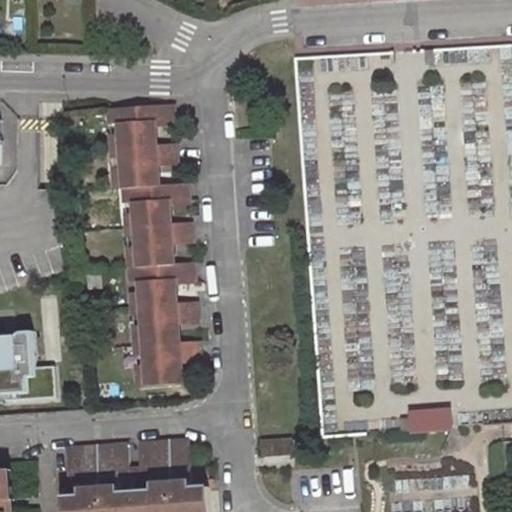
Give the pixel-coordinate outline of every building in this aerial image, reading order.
[(179,130),(178,111),(123,114),(124,133),(114,133),(115,155),(126,154),(153,152),(152,139),(160,139),(159,132),(179,130)] [(124,133),(123,114),(113,115),(114,133),(124,133)] [(161,152),(160,139),(152,139),(153,152),(161,152)] [(116,174),(117,195),(128,195),(137,195),(155,194),(153,173),(162,173),(182,172),(180,152),(161,152),(153,152),(126,154),(127,174),(116,174)] [(126,154),(115,155),(116,174),(127,174),(126,154)] [(164,193),(162,173),(153,173),(155,194),(164,193)] [(194,212),(193,192),(164,193),(155,194),(137,195),(138,213),(129,214),(130,235),(139,234),(168,233),(167,221),(175,221),(175,213),(194,212)] [(128,195),(129,214),(138,213),(137,195),(128,195)] [(176,232),(175,221),(167,221),(168,233),(176,232)] [(196,252),(195,230),(176,232),(168,233),(139,234),(141,254),(131,254),(132,274),(141,274),(170,273),(169,252),(177,252),(196,252)] [(130,235),(131,254),(141,254),(139,234),(130,235)] [(178,273),(177,252),(169,252),(170,273),(178,273)] [(198,292),(198,272),(178,273),(170,273),(141,274),(142,293),(133,293),(134,314),(144,314),(172,313),(172,300),(180,300),(179,292),(198,292)] [(132,274),(133,293),(142,293),(141,274),(132,274)] [(181,312),(180,300),(172,300),(172,313),(181,312)] [(201,330),(199,311),(181,312),(172,313),(144,314),(145,333),(135,333),(136,353),(146,353),(174,352),(173,332),(182,331),(201,330)] [(134,314),(135,333),(145,333),(144,314),(134,314)] [(182,352),(182,331),(173,332),(174,352),(182,352)] [(0,401),(4,401),(5,408),(56,405),(54,373),(36,374),(33,338),(22,338),(21,338),(20,338),(19,339),(18,340),(17,341),(16,342),(15,343),(15,344),(15,345),(15,346),(3,347),(2,339),(0,339),(0,401)] [(203,371),(202,351),(182,352),(174,352),(146,353),(147,372),(136,372),(138,394),(176,392),(176,372),(184,372),(203,371)] [(146,353),(136,353),(136,372),(147,372),(146,353)] [(176,372),(176,392),(185,391),(184,372),(176,372)] [(411,429),(454,426),(452,407),(410,410),(411,429)] [(295,465),(293,439),(260,441),(262,467),(295,465)] [(189,450),(145,452),(147,473),(156,472),(157,488),(177,486),(193,485),(189,450)] [(131,454),(72,458),(74,479),(84,478),(85,493),(105,491),(122,490),(121,475),(133,475),(131,454)] [(193,490),(193,485),(177,486),(178,505),(183,505),(183,511),(213,511),(212,488),(193,490)] [(177,486),(157,488),(158,491),(141,492),(142,511),(172,511),(172,506),(178,505),(177,486)] [(122,490),(105,491),(106,511),(113,510),(112,511),(142,511),(141,492),(122,494),(122,490)] [(105,491),(85,493),(86,497),(68,498),(68,511),(98,511),(99,511),(106,511),(105,491)]
